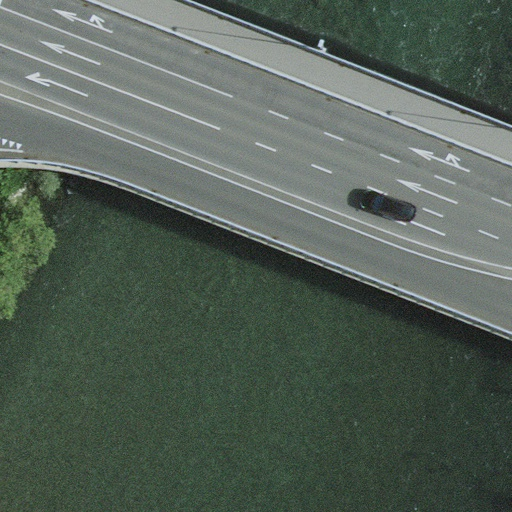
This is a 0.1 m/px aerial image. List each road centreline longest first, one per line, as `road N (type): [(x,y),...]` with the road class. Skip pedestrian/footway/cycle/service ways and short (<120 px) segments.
road 1 (secondary): [(511,205),(0,7)]
road 2 (secondary): [(0,118),(511,305)]
road 3 (track): [(48,0),(0,116)]
